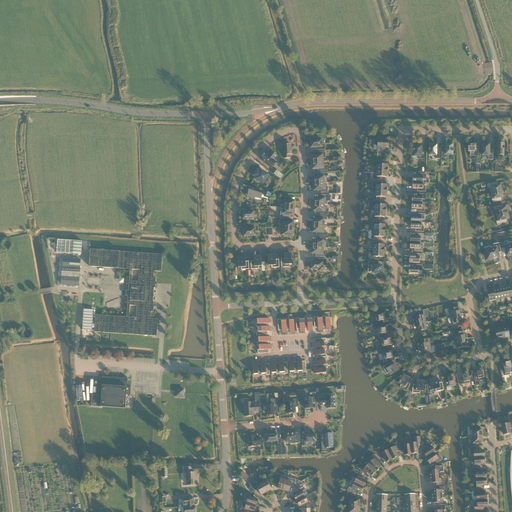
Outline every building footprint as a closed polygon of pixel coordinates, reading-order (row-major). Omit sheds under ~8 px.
[(318,140),(318,138),(313,138),(313,140),(310,140),(311,148),(318,147),(318,150),(325,150),(325,144),(322,144),(321,140),(318,140)] [(381,139),(378,139),(377,143),(374,143),(373,149),(377,149),(377,152),(384,152),(384,149),(384,147),(388,147),(388,140),(381,140),(381,139)] [(288,144),(288,143),(285,143),(285,145),(283,145),(284,153),(283,153),(284,159),(290,158),(290,155),(292,155),(292,150),(291,150),(290,144),(288,144)] [(489,144),(488,143),(485,143),(485,144),(482,144),(482,155),(488,155),(488,159),(493,159),(493,152),(489,152),(489,144)] [(435,144),(432,144),(432,145),(429,145),(429,150),(428,150),(428,154),(429,154),(429,155),(432,155),(432,156),(436,157),(435,159),(440,159),(440,152),(436,152),(436,145),(435,145),(435,144)] [(453,144),(446,144),(445,150),(442,150),(442,158),(448,158),(448,155),(452,155),(453,151),(454,151),(454,148),(453,148),(453,144)] [(476,146),(476,144),(469,144),(469,145),(468,145),(468,152),(470,152),(470,156),(479,156),(479,146),(476,146)] [(418,145),(413,145),(413,150),(413,151),(414,151),(413,156),(419,157),(419,159),(424,159),(425,152),(421,151),(421,146),(418,146),(418,145)] [(277,156),(271,151),(268,156),(267,155),(262,161),(271,168),(273,166),(274,167),(276,165),(275,164),(276,163),(273,160),(277,156)] [(312,163),(323,162),(322,158),(325,158),(325,152),(317,152),(318,156),(311,156),(312,163)] [(377,171),(387,171),(387,165),(387,164),(387,165),(381,165),(381,162),(373,161),(373,165),(377,165),(377,171)] [(323,162),(312,163),(312,169),(319,169),(319,172),(327,171),(327,165),(323,165),(323,162)] [(260,171),(257,170),(256,170),(255,171),(254,172),(254,174),(253,174),(253,175),(253,176),(256,178),(255,179),(261,183),(263,181),(267,183),(271,177),(261,170),(260,171)] [(283,175),(277,170),(274,174),(280,179),(283,175)] [(387,171),(377,171),(377,174),(373,173),(372,179),(380,180),(380,177),(386,177),(386,178),(387,178),(387,171)] [(324,183),(327,183),(327,176),(328,176),(328,173),(319,174),(319,177),(313,177),(314,184),(324,183)] [(413,176),(413,182),(423,183),(423,179),(426,180),(426,174),(420,174),(419,177),(413,176)] [(376,191),(386,191),(386,185),(386,184),(386,185),(380,185),(380,182),(372,181),(372,187),(376,188),(376,191)] [(492,193),(502,191),(500,185),(498,186),(497,181),(487,184),(488,188),(490,188),(492,193)] [(423,183),(413,182),(412,188),(419,189),(419,192),(425,192),(425,189),(423,189),(423,183)] [(324,183),(314,184),(314,190),(320,190),(320,193),(328,192),(327,186),(325,187),(324,183)] [(269,202),(272,193),(267,191),(266,196),(261,195),(262,192),(249,187),(249,189),(247,188),(245,195),(247,196),(247,197),(247,198),(248,196),(260,199),(261,196),(267,198),(266,201),(269,202)] [(386,191),(376,191),(376,196),(373,196),(373,199),(379,200),(379,197),(386,197),(386,198),(386,191)] [(502,191),(492,193),(493,199),(492,199),(493,203),(502,201),(501,197),(503,197),(502,191)] [(412,202),(422,203),(422,199),(425,200),(425,194),(419,194),(419,197),(412,196),(412,202)] [(314,204),(325,205),(327,205),(328,201),(330,201),(330,199),(331,195),(320,195),(320,198),(314,198),(314,204)] [(281,207),(294,208),(295,201),(289,201),(289,198),(281,197),(281,207)] [(375,211),(385,211),(385,204),(385,205),(379,205),(379,202),(373,201),(372,207),(375,208),(375,211)] [(422,203),(412,202),(412,208),(418,209),(418,212),(424,212),(424,209),(422,209),(422,203)] [(325,205),(314,204),(314,211),(320,211),(320,214),(328,215),(328,209),(324,208),(325,205)] [(497,215),(507,213),(506,207),(503,208),(503,204),(493,207),(494,210),(496,210),(497,215)] [(294,208),(281,207),(280,217),(288,217),(288,214),(294,214),(294,208)] [(257,209),(250,209),(250,212),(243,212),(243,219),(253,219),(253,215),(257,215),(257,209)] [(385,211),(375,211),(375,214),(372,213),(372,219),(378,220),(378,217),(385,217),(385,218),(385,211)] [(507,213),(497,215),(498,221),(496,222),(497,225),(507,222),(506,219),(508,219),(507,213)] [(411,222),(421,223),(421,219),(424,220),(424,214),(418,214),(418,217),(411,216),(411,222)] [(313,226),(324,226),(324,220),(327,220),(327,217),(319,216),(319,219),(313,219),(313,226)] [(283,229),(293,229),(294,222),(288,222),(288,219),(280,219),(280,225),(283,225),(283,229)] [(374,231),(384,231),(385,224),(384,224),(384,225),(378,225),(378,222),(372,221),(371,227),(372,227),(374,228),(374,231)] [(421,223),(411,222),(411,228),(417,229),(417,232),(423,232),(424,226),(421,226),(421,223)] [(258,231),(258,226),(254,226),(254,228),(243,229),(244,236),(247,236),(247,238),(252,238),(252,236),(255,236),(255,231),(258,231)] [(323,232),(324,226),(313,226),(312,232),(319,232),(319,235),(327,236),(327,233),(323,232)] [(293,229),(283,229),(282,232),(280,232),(279,235),(289,235),(289,237),(293,238),(293,236),(293,229)] [(384,238),(384,231),(374,231),(374,234),(368,233),(368,239),(377,240),(378,237),(384,237),(384,238)] [(410,242),(420,243),(420,239),(423,240),(423,234),(417,234),(417,237),(410,236),(410,242)] [(312,247),(323,247),(323,241),(326,241),(326,238),(318,237),(318,241),(312,240),(312,247)] [(82,241),(57,240),(56,252),(81,254),(82,241)] [(373,251),(383,251),(384,244),(383,244),(383,245),(377,245),(377,242),(371,241),(371,247),(373,248),(373,251)] [(420,243),(410,242),(410,248),(416,249),(416,252),(423,252),(423,246),(420,246),(420,243)] [(491,248),(493,259),(499,258),(497,251),(500,251),(499,243),(493,244),(494,247),(491,247),(491,248)] [(491,248),(491,247),(490,246),(484,248),(487,260),(493,259),(491,248)] [(322,251),(323,247),(312,247),(311,253),(318,254),(317,257),(325,257),(325,251),(322,251)] [(95,322),(93,322),(93,310),(84,309),(82,330),(92,331),(92,324),(95,324),(94,332),(100,332),(157,336),(158,319),(151,319),(151,312),(153,312),(154,302),(153,302),(154,288),(155,288),(156,278),(153,278),(154,271),(161,272),(162,255),(100,250),(89,249),(88,266),(100,267),(130,269),(128,291),(126,291),(126,296),(128,296),(126,317),(100,315),(95,315),(95,322)] [(383,251),(373,251),(373,254),(369,253),(369,259),(377,260),(377,257),(383,257),(383,258),(383,251)] [(291,256),(291,254),(284,255),(284,259),(281,259),(281,267),(289,267),(289,264),(292,264),(291,259),(293,259),(293,256),(291,256)] [(424,254),(416,254),(416,257),(409,256),(409,263),(419,263),(419,260),(423,260),(424,254)] [(275,260),(275,255),(268,256),(268,266),(271,266),(271,268),(279,267),(279,259),(275,260)] [(261,266),(261,256),(253,257),(254,261),(250,261),(251,269),(259,269),(259,266),(261,266)] [(245,262),(245,257),(237,258),(238,259),(236,259),(236,263),(238,263),(238,268),(241,267),(241,270),(249,269),(248,261),(245,262)] [(80,260),(62,259),(60,284),(78,286),(80,260)] [(326,259),(318,259),(318,262),(311,262),(311,269),(319,270),(319,271),(323,272),(324,267),(322,267),(322,266),(326,266),(326,259)] [(382,273),(383,266),(378,266),(378,262),(376,262),(368,262),(368,266),(368,273),(371,273),(373,273),(373,274),(376,274),(376,273),(382,273)] [(422,265),(415,265),(415,268),(409,268),(409,274),(414,274),(414,276),(418,276),(418,274),(419,274),(419,271),(422,271),(422,265)] [(449,310),(450,317),(462,314),(462,311),(459,311),(459,307),(449,310)] [(412,321),(413,325),(425,322),(424,317),(429,316),(427,309),(422,310),(423,315),(414,317),(415,321),(412,321)] [(383,314),(383,312),(378,313),(379,314),(375,315),(377,321),(374,321),(375,325),(382,324),(381,320),(386,319),(386,320),(386,319),(387,318),(386,314),(385,314),(385,313),(383,314)] [(462,314),(450,317),(452,324),(461,322),(461,318),(463,318),(462,314)] [(322,318),(323,327),(326,327),(326,330),(331,329),(330,318),(325,318),(325,317),(325,316),(322,317),(322,318)] [(322,318),(317,319),(317,317),(318,317),(317,317),(314,317),(315,327),(318,327),(318,330),(323,330),(323,327),(322,318)] [(258,327),(266,326),(266,323),(269,323),(269,318),(257,319),(257,324),(256,324),(256,328),(258,327)] [(304,319),(299,320),(299,319),(299,318),(296,318),(296,329),(300,328),(300,332),(305,331),(305,328),(304,319)] [(304,319),(305,328),(308,328),(308,331),(313,331),(312,319),(307,319),(307,318),(304,318),(304,319)] [(286,321),(281,321),(281,320),(281,319),(278,320),(278,330),(282,330),(282,333),(287,333),(287,329),(286,321)] [(286,321),(287,329),(289,329),(290,332),(295,332),(294,320),(289,320),(289,319),(285,319),(286,321)] [(427,329),(425,322),(413,325),(414,328),(416,327),(417,331),(427,329)] [(511,330),(509,323),(504,324),(504,327),(501,328),(503,338),(509,337),(508,331),(511,330)] [(497,339),(503,338),(501,328),(498,329),(497,325),(494,326),(496,333),(495,333),(496,338),(497,338),(497,339)] [(269,326),(266,326),(258,327),(258,332),(257,332),(256,332),(257,335),(267,335),(267,331),(270,331),(269,326)] [(388,326),(376,328),(378,338),(384,337),(384,333),(388,332),(389,332),(389,331),(390,331),(389,326),(388,327),(387,326),(388,326)] [(455,341),(467,338),(467,335),(464,335),(463,332),(454,334),(455,341)] [(257,346),(259,346),(259,345),(267,345),(267,342),(270,341),(270,337),(258,337),(259,342),(257,342),(257,346)] [(313,348),(316,347),(325,347),(324,346),(324,342),(325,342),(326,342),(326,338),(315,339),(316,342),(312,343),(313,348)] [(390,339),(390,338),(378,341),(380,347),(378,347),(379,351),(387,349),(386,346),(391,345),(391,344),(393,343),(391,339),(390,339)] [(468,342),(467,338),(455,341),(457,348),(466,346),(466,342),(468,342)] [(417,345),(418,349),(430,346),(429,339),(419,341),(420,345),(417,345)] [(259,345),(259,346),(259,350),(258,350),(258,354),(268,353),(268,350),(271,349),(271,344),(267,345),(259,345)] [(326,346),(324,346),(325,347),(316,347),(316,350),(313,351),(313,355),(325,355),(325,350),(326,350),(326,346)] [(432,353),(430,346),(418,349),(419,352),(421,351),(422,355),(432,353)] [(393,351),(381,354),(383,363),(390,362),(389,358),(394,357),(395,356),(394,352),(393,352),(393,351)] [(326,365),(325,360),(327,360),(327,357),(317,357),(317,361),(314,361),(314,366),(317,365),(326,365)] [(297,371),(298,371),(302,371),(302,372),(302,373),(306,372),(305,362),(302,362),(302,359),(297,359),(297,363),(297,371)] [(279,373),(280,372),(284,372),(284,373),(284,374),(288,374),(287,363),(284,364),(283,360),(279,361),(279,364),(279,373)] [(297,371),(297,363),(294,363),(294,360),(289,360),(290,372),(294,371),(295,373),(294,373),(298,373),(298,371),(297,371)] [(280,374),(280,372),(279,373),(279,364),(276,364),(276,361),(271,361),(271,373),(276,373),(276,374),(280,374)] [(261,374),(261,365),(258,365),(257,362),(253,362),(253,374),(258,374),(258,375),(258,376),(262,375),(262,374),(261,374)] [(260,362),(261,365),(261,374),(262,374),(266,373),(266,375),(270,375),(269,365),(266,365),(265,362),(260,362)] [(511,364),(511,365),(510,362),(503,364),(504,369),(502,369),(502,370),(503,369),(504,375),(510,374),(510,375),(510,373),(511,372),(511,364)] [(391,366),(389,363),(382,367),(387,374),(389,373),(390,375),(399,370),(395,364),(391,366)] [(326,365),(317,365),(317,368),(314,369),(315,374),(326,373),(326,368),(327,368),(328,368),(327,364),(326,365)] [(477,374),(474,375),(476,386),(478,385),(479,381),(484,380),(484,378),(483,374),(484,374),(484,370),(482,370),(482,368),(481,368),(481,367),(477,368),(477,369),(476,370),(477,374)] [(470,383),(470,381),(468,371),(467,371),(467,370),(462,371),(462,372),(461,372),(461,373),(462,373),(463,378),(459,378),(460,385),(470,383)] [(448,380),(445,381),(446,388),(451,387),(456,386),(455,383),(453,374),(452,374),(452,373),(448,374),(448,375),(447,375),(447,376),(448,380)] [(410,379),(404,375),(398,383),(401,385),(399,387),(406,391),(410,384),(407,382),(410,379)] [(128,379),(102,377),(102,385),(98,385),(97,395),(92,395),(91,406),(97,406),(97,407),(125,409),(126,396),(130,397),(131,387),(127,387),(128,379)] [(439,383),(438,378),(430,380),(432,386),(429,386),(430,390),(435,389),(436,392),(443,390),(442,382),(439,383)] [(424,381),(416,381),(416,385),(413,385),(412,393),(420,393),(420,391),(423,391),(424,381)] [(326,394),(317,395),(318,399),(320,399),(320,405),(326,405),(326,408),(335,408),(334,394),(326,395),(326,394)] [(305,399),(305,410),(310,410),(310,408),(312,408),(312,404),(315,404),(314,398),(305,399)] [(274,408),(277,407),(277,399),(270,399),(271,405),(267,405),(267,406),(266,406),(266,410),(267,410),(267,415),(269,415),(269,416),(273,416),(273,414),(274,414),(274,408)] [(286,403),(286,413),(294,413),(294,405),(297,405),(296,399),(293,399),(293,402),(286,403)] [(244,403),(245,417),(254,416),(253,412),(259,411),(259,404),(253,405),(252,403),(244,403)] [(511,428),(511,427),(510,420),(505,421),(506,424),(501,425),(504,435),(510,433),(509,429),(511,428)] [(473,437),(482,436),(481,429),(476,430),(476,427),(469,427),(470,430),(472,430),(473,437)] [(326,452),(325,452),(325,448),(331,448),(330,444),(333,443),(333,444),(334,444),(333,433),(331,433),(331,432),(327,432),(327,433),(324,434),(324,443),(321,443),(322,452),(326,452)] [(295,433),(284,434),(285,442),(290,441),(290,444),(300,443),(299,437),(296,437),(295,433)] [(277,439),(277,434),(266,435),(267,436),(266,436),(266,440),(267,440),(267,442),(277,441),(278,445),(281,444),(280,438),(277,439)] [(305,440),(302,440),(302,446),(306,445),(306,442),(316,441),(316,439),(317,439),(316,435),(315,435),(315,434),(305,435),(305,440)] [(262,445),(261,438),(257,439),(255,439),(255,436),(248,436),(249,447),(256,446),(256,445),(262,445)] [(483,442),(482,436),(473,437),(473,441),(469,441),(470,447),(477,446),(477,443),(483,442)] [(414,443),(410,443),(410,445),(411,453),(418,453),(417,448),(420,448),(419,437),(414,437),(414,443)] [(410,445),(410,443),(403,443),(403,442),(400,442),(401,450),(404,450),(404,455),(411,455),(411,453),(410,445)] [(434,453),(435,452),(433,449),(435,447),(432,442),(426,447),(428,449),(423,452),(427,458),(434,453)] [(391,448),(387,450),(392,459),(398,456),(396,452),(399,451),(395,443),(390,445),(391,448)] [(474,458),(484,457),(483,450),(479,451),(479,448),(470,449),(471,454),(474,454),(474,458)] [(386,462),(392,459),(387,450),(384,452),(382,449),(377,452),(381,458),(383,457),(386,462)] [(437,456),(434,453),(427,458),(426,458),(430,464),(434,461),(436,463),(442,459),(439,455),(437,456)] [(369,464),(376,471),(380,466),(376,462),(379,460),(373,455),(369,459),(372,461),(369,464)] [(484,464),(484,457),(474,458),(474,462),(471,462),(472,469),(479,468),(479,464),(484,464)] [(429,470),(430,477),(440,476),(440,472),(443,472),(443,465),(444,465),(444,463),(439,465),(439,466),(431,467),(431,470),(429,470)] [(376,471),(369,464),(366,467),(363,465),(360,469),(366,475),(368,472),(371,476),(376,471)] [(191,472),(191,467),(184,467),(185,473),(186,473),(187,485),(196,485),(195,472),(191,472)] [(476,479),(486,478),(485,472),(480,472),(480,469),(472,470),(472,475),(475,475),(476,479)] [(249,477),(243,471),(239,475),(245,481),(249,477)] [(351,481),(363,487),(366,481),(361,478),(362,476),(356,472),(351,481)] [(64,477),(63,474),(60,474),(63,487),(67,486),(67,484),(69,484),(67,476),(64,477)] [(283,490),(287,477),(278,475),(276,481),(279,482),(277,488),(283,490)] [(261,483),(266,492),(271,489),(268,483),(271,482),(268,476),(265,477),(266,481),(261,483)] [(440,480),(440,476),(430,477),(430,483),(437,482),(437,485),(444,485),(444,479),(440,480)] [(287,477),(283,490),(289,492),(291,485),(294,486),(295,483),(297,484),(298,480),(287,477)] [(486,485),(486,478),(476,479),(476,483),(473,484),(474,489),(482,488),(482,485),(486,485)] [(360,493),(363,487),(351,481),(349,485),(347,491),(354,493),(355,490),(360,493)] [(261,495),(266,492),(261,483),(259,485),(257,482),(252,485),(255,490),(258,489),(261,495)] [(19,487),(22,511),(28,511),(25,486),(19,487)] [(296,501),(308,495),(304,487),(298,490),(299,493),(293,496),(296,501)] [(442,496),(445,496),(444,487),(438,487),(438,490),(431,491),(431,497),(442,496)] [(477,500),(487,500),(487,493),(481,493),(481,490),(473,491),(474,496),(477,496),(477,500)] [(253,498),(253,495),(249,494),(245,493),(244,497),(239,495),(238,500),(243,502),(246,503),(247,503),(256,506),(258,500),(253,498)] [(311,500),(308,495),(296,501),(299,506),(302,504),(305,503),(307,506),(307,508),(313,507),(312,503),(311,500)] [(349,506),(359,506),(359,500),(354,499),(354,496),(346,496),(346,502),(349,502),(349,506)] [(442,496),(431,497),(432,503),(439,502),(439,505),(445,505),(445,502),(442,502),(442,496)] [(187,508),(195,507),(195,506),(194,506),(193,497),(183,498),(183,505),(181,505),(182,507),(183,507),(186,507),(187,507),(187,508)] [(487,506),(487,500),(477,500),(477,505),(474,505),(474,510),(482,510),(482,507),(487,506)] [(254,511),(256,506),(247,503),(246,503),(243,502),(242,504),(240,510),(245,511),(246,511),(248,509),(254,511)]
